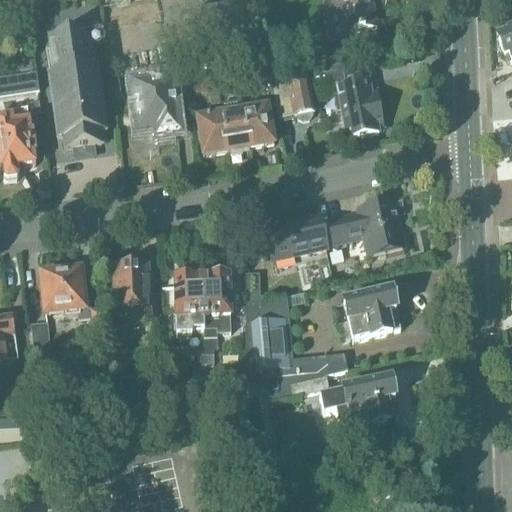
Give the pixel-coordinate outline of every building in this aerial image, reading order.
[(327,0),(331,17),(323,19),(328,47),(349,42),(348,36),(376,30),(373,17),(369,0),(327,0)] [(39,6),(27,8),(29,23),(42,21),(39,6)] [(511,66),(511,65),(511,24),(503,27),(501,33),(503,40),(498,42),(504,59),(508,58),(511,66)] [(82,35),(65,37),(82,151),(101,148),(99,135),(105,135),(105,133),(103,133),(94,73),(97,73),(97,71),(94,71),(91,47),(104,44),(102,31),(82,35)] [(82,151),(65,37),(49,40),(51,52),(46,53),(49,78),(47,78),(48,80),(50,79),(59,140),(56,140),(57,142),(63,141),(65,153),(82,151)] [(24,75),(27,74),(34,73),(32,65),(19,67),(21,76),(24,75)] [(235,83),(237,87),(256,83),(256,86),(270,83),(263,65),(233,71),(235,83)] [(178,138),(172,83),(171,83),(170,72),(169,72),(168,69),(160,70),(162,85),(154,86),(153,74),(130,77),(132,88),(130,88),(131,95),(126,96),(127,106),(134,105),(138,135),(157,133),(158,141),(178,138)] [(352,75),(342,77),(341,73),(327,76),(326,71),(313,73),(315,87),(330,84),(336,115),(341,114),(346,143),(378,136),(377,132),(383,131),(375,93),(371,94),(368,83),(355,85),(352,75)] [(280,120),(296,117),(297,122),(302,125),(309,123),(312,118),(311,114),(314,114),(307,74),(286,79),(286,80),(273,83),(280,120)] [(0,101),(39,96),(36,77),(0,82),(0,101)] [(237,87),(235,83),(229,84),(231,94),(238,93),(237,87)] [(233,115),(224,117),(222,118),(228,155),(229,155),(231,158),(242,156),(243,153),(249,152),(243,114),(244,114),(244,113),(242,113),(240,105),(231,107),(233,115)] [(243,114),(249,152),(273,148),(266,109),(244,113),(244,114),(243,114)] [(13,119),(0,120),(0,174),(1,174),(3,183),(6,186),(15,185),(18,181),(16,172),(35,169),(33,157),(35,156),(32,136),(30,136),(27,113),(13,115),(13,119)] [(203,160),(228,155),(222,118),(224,117),(197,122),(203,160)] [(358,217),(339,222),(344,246),(364,242),(368,259),(403,251),(393,207),(358,215),(358,217)] [(344,246),(339,222),(319,226),(318,221),(266,232),(272,264),(325,252),(325,250),(344,246)] [(112,272),(116,328),(150,326),(146,270),(130,271),(130,267),(115,268),(115,272),(112,272)] [(218,338),(245,337),(245,322),(230,323),(228,282),(227,282),(227,273),(210,274),(210,283),(209,283),(209,285),(201,285),(202,335),(203,352),(203,370),(214,371),(214,354),(218,354),(218,338)] [(41,279),(45,318),(85,314),(81,274),(58,277),(55,274),(46,275),(45,278),(41,279)] [(192,335),(202,335),(201,285),(193,285),(193,283),(192,283),(192,274),(175,275),(175,283),(176,328),(174,329),(174,335),(176,337),(176,339),(180,345),(188,344),(192,339),(192,335)] [(259,292),(245,293),(245,308),(260,306),(259,292)] [(391,336),(400,335),(391,296),(343,307),(343,310),(333,312),(341,347),(346,346),(346,348),(348,348),(348,346),(351,345),(352,347),(392,338),(391,336)] [(245,308),(245,322),(245,337),(244,395),(264,393),(264,394),(289,389),(326,381),(348,375),(344,359),(294,363),(289,309),(305,306),(303,298),(288,301),(288,303),(260,306),(245,308)] [(91,313),(93,342),(103,342),(101,313),(91,313)] [(0,367),(7,367),(7,365),(17,364),(12,323),(0,324),(0,367)] [(31,329),(33,357),(50,356),(48,328),(31,329)] [(147,328),(149,369),(165,369),(163,328),(147,328)] [(191,370),(203,370),(203,352),(190,352),(191,370)] [(34,365),(18,367),(24,413),(41,411),(34,365)] [(326,381),(289,389),(292,402),(329,394),(326,381)] [(391,424),(398,423),(393,404),(394,404),(390,384),(342,393),(342,395),(320,398),(324,417),(335,415),(339,431),(349,429),(350,433),(391,426),(391,424)] [(292,402),(289,389),(264,394),(267,408),(292,402)] [(61,482),(54,438),(48,439),(55,483),(61,482)] [(278,458),(239,467),(244,486),(283,477),(278,458)]
